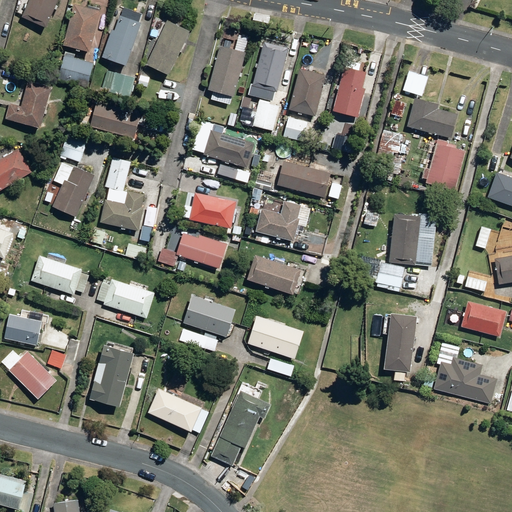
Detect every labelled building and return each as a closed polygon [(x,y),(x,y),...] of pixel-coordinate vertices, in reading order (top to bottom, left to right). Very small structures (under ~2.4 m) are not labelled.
[(32,0),(25,17),(49,28),(60,0),(32,0)] [(67,45),(92,51),(103,11),(78,4),(67,45)] [(106,57),(129,66),(137,44),(139,45),(140,41),(138,41),(144,23),(123,15),(118,30),(116,29),(106,57)] [(150,65),(171,76),(193,31),(171,20),(150,65)] [(256,86),(280,93),(292,48),(268,41),(256,86)] [(211,89),(237,96),(249,53),(224,46),(211,89)] [(63,79),(91,86),(97,62),(79,57),(80,54),(70,51),(63,79)] [(337,111),(362,117),(370,88),(366,87),(370,72),(349,66),(337,111)] [(293,109),(320,115),(330,74),(303,67),(293,109)] [(429,76),(411,69),(404,89),(423,95),(429,76)] [(115,92),(134,97),(138,77),(120,72),(115,92)] [(140,85),(149,86),(151,78),(142,75),(140,85)] [(10,119),(43,127),(47,112),(50,113),(51,109),(48,109),(54,86),(31,81),(25,106),(14,104),(10,119)] [(411,126),(455,137),(461,114),(441,109),(442,103),(418,97),(411,126)] [(393,114),(403,117),(407,103),(397,99),(393,114)] [(256,127),(276,131),(282,106),(262,102),(256,127)] [(96,127),(139,139),(145,115),(128,110),(129,107),(125,106),(124,109),(103,103),(96,127)] [(286,136),(306,141),(311,122),(291,116),(286,136)] [(321,135),(329,138),(331,129),(324,127),(321,135)] [(207,153),(250,167),(257,143),(215,130),(207,153)] [(66,154),(84,161),(93,142),(75,134),(66,154)] [(345,150),(354,153),(358,139),(349,137),(345,150)] [(375,176),(385,179),(391,152),(400,153),(402,141),(384,137),(375,176)] [(429,182),(460,190),(469,151),(450,146),(451,141),(442,139),(434,170),(428,168),(426,178),(430,179),(429,182)] [(0,161),(0,192),(35,171),(22,148),(0,161)] [(488,169),(502,173),(507,156),(493,152),(488,169)] [(108,185),(126,190),(133,161),(115,156),(108,185)] [(57,207),(79,217),(98,174),(67,160),(49,201),(58,205),(57,207)] [(281,184),(327,196),(334,172),(288,160),(281,184)] [(143,229),(146,212),(147,208),(144,208),(147,195),(131,191),(128,204),(109,200),(104,222),(142,231),(143,229)] [(193,218),(234,227),(240,202),(198,193),(193,218)] [(258,231),(298,241),(303,218),(301,218),(304,204),(287,200),(284,213),(264,208),(258,231)] [(368,221),(380,225),(383,212),(371,208),(368,221)] [(390,264),(418,266),(423,217),(395,214),(390,264)] [(0,254),(8,258),(17,233),(0,227),(0,254)] [(233,246),(241,248),(246,230),(238,227),(233,246)] [(494,229),(485,227),(479,245),(489,248),(494,229)] [(187,232),(180,254),(223,268),(231,243),(204,234),(203,237),(187,232)] [(175,270),(181,254),(164,249),(159,265),(175,270)] [(43,255),(35,279),(79,294),(80,289),(87,291),(93,274),(84,271),(85,269),(43,255)] [(251,279),(296,294),(304,271),(259,255),(251,279)] [(511,255),(499,258),(504,285),(511,283),(511,255)] [(378,284),(403,289),(408,269),(382,263),(378,284)] [(468,276),(462,275),(460,283),(466,284),(468,276)] [(468,286),(488,291),(490,282),(471,277),(468,286)] [(108,304),(150,318),(158,294),(115,279),(113,284),(107,282),(101,299),(108,301),(108,304)] [(186,323),(230,337),(238,309),(195,295),(186,323)] [(466,325),(503,336),(510,311),(473,300),(466,325)] [(395,312),(386,368),(414,372),(422,316),(395,312)] [(7,338),(41,345),(46,321),(12,314),(7,338)] [(250,343),(297,358),(306,330),(259,315),(250,343)] [(181,340),(204,348),(208,337),(185,329),(181,340)] [(94,400),(124,407),(137,354),(108,346),(94,400)] [(50,363),(64,369),(69,356),(56,350),(50,363)] [(12,370),(40,399),(59,381),(31,352),(12,370)] [(269,368),(292,375),(295,364),(272,357),(269,368)] [(436,388),(494,404),(501,379),(482,374),(484,365),(456,357),(453,364),(444,361),(436,388)] [(408,384),(410,373),(399,371),(397,382),(408,384)] [(195,429),(204,432),(213,411),(160,387),(149,411),(193,432),(195,429)] [(215,455),(237,465),(245,446),(250,448),(263,416),(269,419),(275,403),(244,389),(215,455)] [(0,500),(21,505),(28,477),(0,470),(0,500)] [(22,510),(31,511),(36,491),(26,488),(22,510)] [(55,500),(56,511),(81,511),(79,496),(55,500)]
